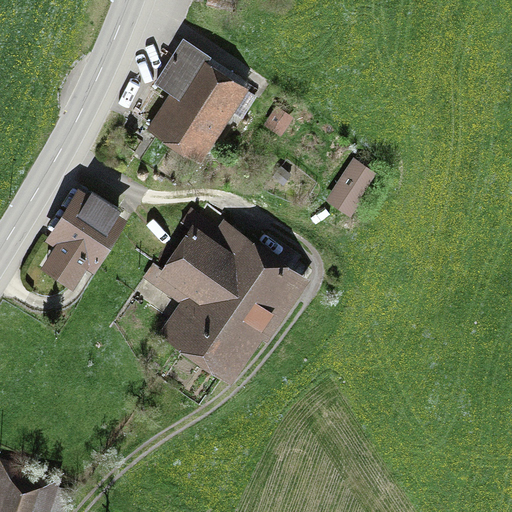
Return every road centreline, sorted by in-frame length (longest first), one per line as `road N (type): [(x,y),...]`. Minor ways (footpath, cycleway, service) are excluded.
road 1 (track): [(79,511),(149,445),(220,400),(303,300),(315,258),(271,223)]
road 2 (secondary): [(128,0),(82,108),(0,251)]
